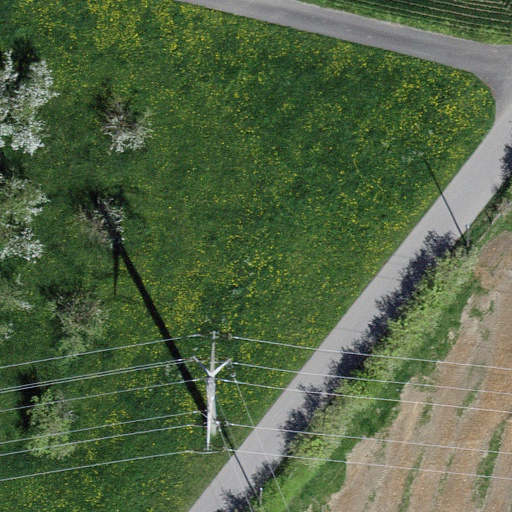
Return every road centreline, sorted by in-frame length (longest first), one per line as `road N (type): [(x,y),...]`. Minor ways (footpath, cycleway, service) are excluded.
road 1 (unclassified): [(511,132),(203,511)]
road 2 (unclassified): [(196,0),(511,72)]
